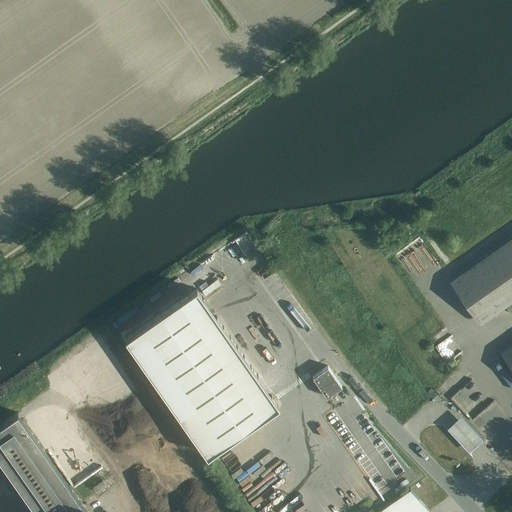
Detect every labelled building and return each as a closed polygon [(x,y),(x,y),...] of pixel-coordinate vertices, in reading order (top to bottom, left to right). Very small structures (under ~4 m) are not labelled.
[(511,300),(511,235),(450,280),(481,323),(511,300)] [(212,258),(216,254),(212,250),(204,259),(207,261),(203,265),(209,271),(217,262),(212,258)] [(394,265),(397,273),(403,270),(399,263),(394,265)] [(267,267),(256,274),(263,285),(274,279),(267,267)] [(208,275),(206,280),(237,293),(239,288),(208,275)] [(277,301),(287,294),(277,282),(268,288),(277,301)] [(207,454),(278,405),(197,288),(126,337),(207,454)] [(511,343),(501,351),(511,367),(511,343)] [(328,366),(313,376),(327,396),(342,386),(328,366)] [(87,511),(17,413),(2,424),(0,424),(0,459),(37,511),(87,511)] [(275,432),(283,430),(280,413),(272,415),(275,432)] [(483,440),(461,417),(453,425),(447,431),(469,454),(474,449),(483,440)] [(307,422),(314,433),(318,430),(312,419),(307,422)] [(304,422),(291,426),(296,438),(308,434),(304,422)] [(311,439),(317,449),(327,443),(321,433),(311,439)] [(112,477),(104,467),(101,470),(98,473),(105,482),(112,477)] [(97,492),(106,485),(102,479),(93,486),(97,492)] [(427,511),(431,509),(410,488),(376,511),(427,511)] [(267,505),(277,508),(279,501),(269,498),(267,505)]
